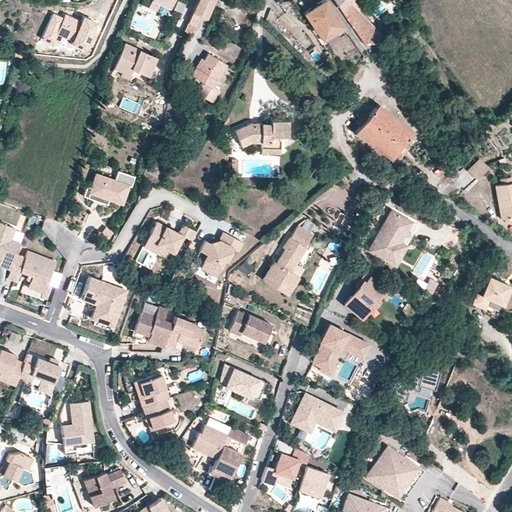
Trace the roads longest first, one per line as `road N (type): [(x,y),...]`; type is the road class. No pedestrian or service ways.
road 1 (residential): [(47,328),(99,353),(115,435),(142,467),(211,511)]
road 2 (residential): [(298,340),(241,511)]
